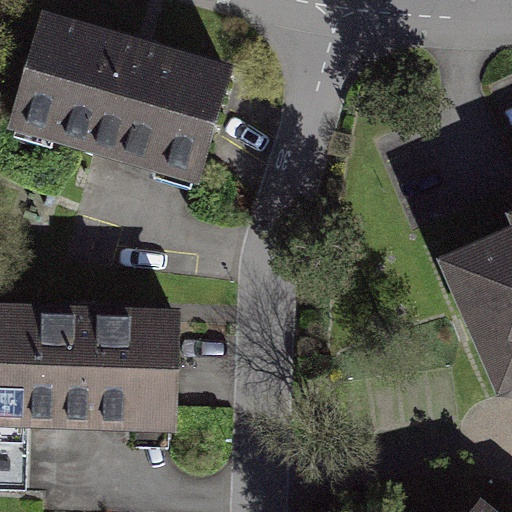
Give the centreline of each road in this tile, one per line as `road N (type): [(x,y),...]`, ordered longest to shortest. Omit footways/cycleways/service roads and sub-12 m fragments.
road 1 (residential): [(339,8),(280,195),(259,511)]
road 2 (residential): [(339,8),(511,18)]
